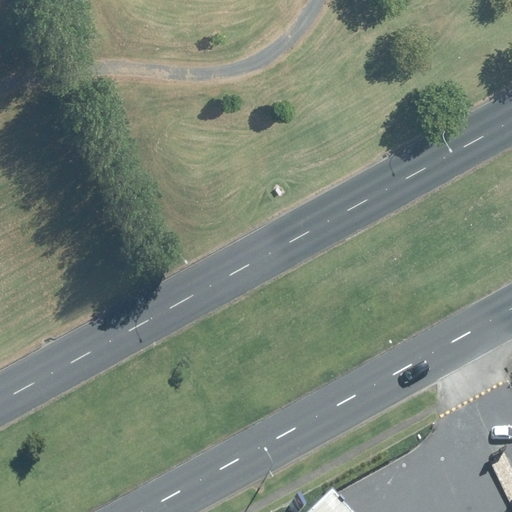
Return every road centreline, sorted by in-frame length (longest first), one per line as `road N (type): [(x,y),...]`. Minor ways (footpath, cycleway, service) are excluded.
road 1 (primary): [(0,404),(511,120)]
road 2 (primary): [(511,310),(146,511)]
